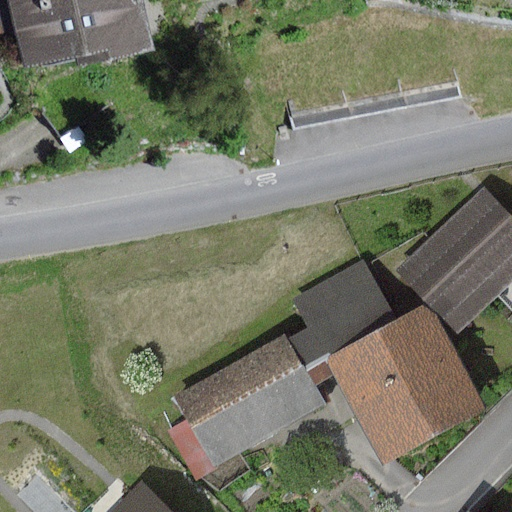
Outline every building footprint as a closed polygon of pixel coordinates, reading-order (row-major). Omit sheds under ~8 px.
[(0,0),(0,14),(11,71),(60,61),(61,69),(141,53),(130,0),(0,0)] [(443,23),(275,57),(288,119),(456,86),(443,23)] [(85,85),(37,113),(52,139),(100,111),(85,85)] [(511,282),(511,228),(511,226),(511,220),(484,190),(394,272),(453,336),(511,282)] [(287,301),(302,331),(329,380),(377,469),(430,441),(483,413),(431,316),(419,306),(393,321),(361,261),(287,301)] [(302,331),(284,340),(312,389),(329,380),(302,331)] [(284,340),(281,335),(171,399),(185,422),(164,434),(193,483),(323,407),(312,389),(284,340)] [(164,511),(135,481),(101,511),(164,511)]
